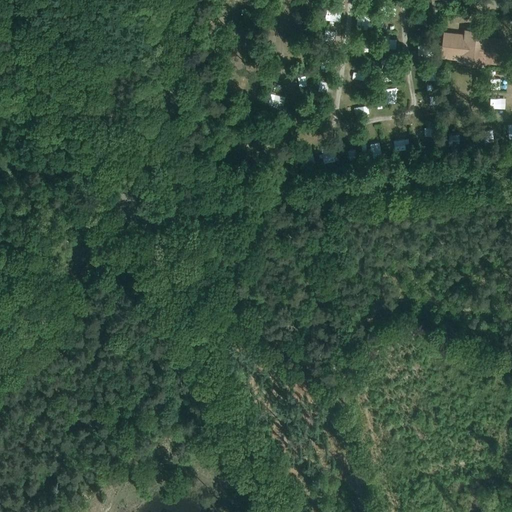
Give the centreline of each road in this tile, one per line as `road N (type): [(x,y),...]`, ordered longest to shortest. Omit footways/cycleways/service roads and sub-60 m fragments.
road 1 (tertiary): [(118,205),(153,220),(511,165)]
road 2 (track): [(284,511),(153,220)]
road 3 (tertiary): [(118,205),(165,125),(184,0)]
road 4 (tertiary): [(0,357),(118,205)]
